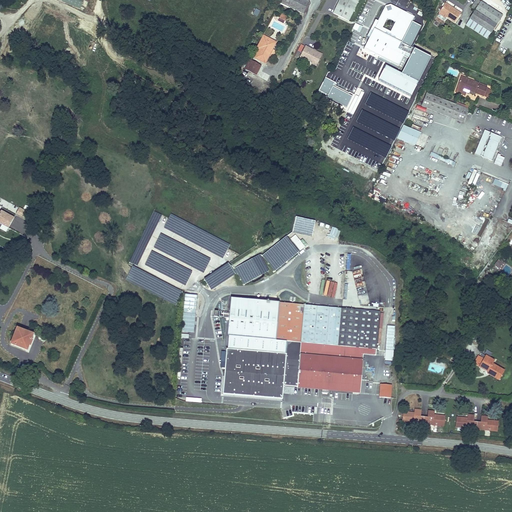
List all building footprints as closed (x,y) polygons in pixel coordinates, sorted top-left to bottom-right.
[(59,0),(80,9),(82,6),(86,8),(89,0),(59,0)] [(309,2),(305,0),(281,0),(280,3),(303,14),(309,2)] [(339,0),(333,13),(349,21),(358,0),(339,0)] [(364,0),(363,0),(355,20),(362,23),(371,3),(364,0)] [(475,0),(471,8),(475,11),(480,2),(476,0),(475,0)] [(502,16),(480,2),(475,11),(470,19),(491,32),(502,16)] [(455,23),(461,13),(446,3),(437,15),(438,16),(439,15),(446,19),(447,17),(455,23)] [(412,22),(415,17),(391,5),(385,6),(378,21),(375,20),(367,37),(369,38),(364,49),(379,57),(378,59),(402,71),(401,74),(386,67),(379,80),(411,97),(431,57),(410,47),(421,26),(412,22)] [(491,32),(470,19),(466,25),(487,39),(491,32)] [(352,29),(359,33),(362,26),(355,23),(352,29)] [(273,49),(277,42),(263,35),(257,47),(259,49),(254,59),(265,64),(270,56),(274,58),(277,52),(273,49)] [(347,54),(352,42),(347,41),(342,53),(347,54)] [(302,53),(299,58),(304,60),(305,59),(312,62),(311,63),(316,66),(322,54),(305,45),(305,46),(301,44),(298,51),(302,53)] [(377,80),(384,65),(358,54),(352,68),(377,80)] [(249,60),(244,69),(256,75),(261,66),(249,60)] [(327,98),(347,108),(352,97),(349,95),(349,93),(334,86),(336,83),(325,78),(318,91),(328,96),(327,98)] [(486,88),(487,85),(483,83),(479,85),(472,83),(474,80),(469,78),(465,80),(461,78),(455,92),(465,96),(466,92),(469,94),(469,93),(475,95),(475,94),(483,96),(486,88)] [(486,88),(483,96),(490,99),(493,91),(486,88)] [(371,93),(365,104),(403,124),(409,112),(371,93)] [(456,104),(426,93),(421,106),(463,122),(468,109),(467,109),(468,106),(457,102),(456,104)] [(362,110),(356,122),(394,141),(400,129),(362,110)] [(421,133),(403,125),(398,138),(415,146),(421,133)] [(353,127),(347,139),(385,158),(391,147),(353,127)] [(492,160),(501,137),(484,131),(475,153),(492,160)] [(14,218),(0,210),(0,224),(8,229),(14,218)] [(297,221),(296,231),(312,233),(313,222),(297,221)] [(331,227),(329,235),(337,238),(340,230),(331,227)] [(307,245),(302,239),(300,240),(295,235),(290,239),(300,251),(307,245)] [(289,260),(296,253),(285,241),(278,247),(289,260)] [(277,269),(284,263),(273,251),(266,257),(277,269)] [(503,263),(498,260),(495,265),(499,268),(503,263)] [(216,279),(211,282),(214,287),(219,284),(216,279)] [(185,294),(181,331),(194,332),(197,295),(185,294)] [(278,303),(230,298),(226,335),(228,335),(275,340),(278,303)] [(376,311),(278,303),(275,340),(285,341),(373,348),(376,311)] [(395,326),(387,325),(384,361),(392,361),(395,326)] [(33,334),(15,328),(9,345),(26,351),(33,334)] [(275,340),(228,335),(227,348),(284,353),(285,341),(275,340)] [(373,348),(285,341),(284,353),(282,384),(296,386),(300,348),(333,352),(332,356),(359,359),(359,354),(372,355),(373,348)] [(227,348),(225,348),(221,392),(280,398),(284,353),(227,348)] [(300,348),(296,386),(321,388),(320,393),(327,393),(327,389),(357,392),(360,359),(332,356),(333,352),(300,348)] [(479,367),(484,358),(478,355),(473,364),(479,367)] [(499,380),(505,370),(493,363),(494,360),(485,355),(484,358),(479,367),(488,371),(487,373),(499,380)] [(390,398),(391,386),(380,385),(379,397),(390,398)] [(424,424),(425,417),(420,417),(421,410),(415,409),(414,413),(403,412),(402,422),(424,424)] [(434,415),(434,411),(428,410),(428,417),(425,417),(424,424),(443,425),(444,416),(434,415)] [(474,422),(474,415),(468,415),(468,418),(457,417),(455,428),(477,430),(477,422),(474,422)] [(497,432),(498,421),(487,420),(487,417),(481,416),(481,422),(477,422),(477,430),(497,432)]
